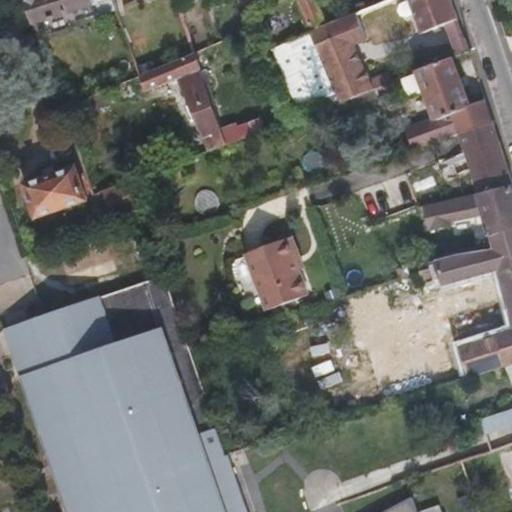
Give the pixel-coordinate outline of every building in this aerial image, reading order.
[(97,5),(95,0),(26,0),(35,25),(83,10),(86,20),(115,10),(112,0),(97,5)] [(298,0),(300,5),(312,32),(328,24),(317,0),(298,0)] [(470,53),(450,0),(411,0),(423,33),(445,25),(457,57),(470,53)] [(370,78),(357,45),(367,40),(358,13),(328,24),(312,32),(339,103),(350,99),(375,89),(393,82),(389,71),(370,78)] [(229,145),(196,54),(140,77),(147,93),(178,80),(209,152),(229,145)] [(470,105),(453,59),(419,72),(436,118),(405,129),(413,150),(460,135),(493,123),(485,100),(470,105)] [(354,108),(379,99),(375,89),(350,99),(354,108)] [(112,102),(107,90),(70,105),(75,116),(112,102)] [(282,125),(275,108),(260,114),(261,118),(236,127),(241,140),(282,125)] [(499,142),(493,123),(460,135),(465,153),(499,142)] [(511,186),(511,181),(499,142),(465,153),(479,195),(511,186)] [(85,170),(77,173),(75,169),(26,185),(37,217),(86,200),(85,197),(94,194),(85,170)] [(139,210),(130,182),(103,191),(113,219),(139,210)] [(511,230),(511,186),(479,195),(486,221),(490,237),(511,230)] [(486,221),(479,195),(416,208),(420,234),(440,230),(439,226),(486,221)] [(511,362),(511,230),(490,237),(493,249),(466,253),(436,260),(437,266),(423,271),(426,280),(440,274),(445,285),(490,273),(494,286),(502,284),(511,320),(511,329),(461,346),(469,377),(471,378),(507,367),(507,364),(511,362)] [(154,256),(147,236),(135,240),(142,260),(154,256)] [(308,297),(300,273),(307,270),(294,237),(246,254),(267,311),(308,297)] [(249,511),(219,428),(167,277),(32,319),(29,309),(3,316),(71,511),(249,511)] [(489,452),(511,444),(511,362),(507,364),(507,367),(511,378),(511,409),(478,420),(489,452)]
